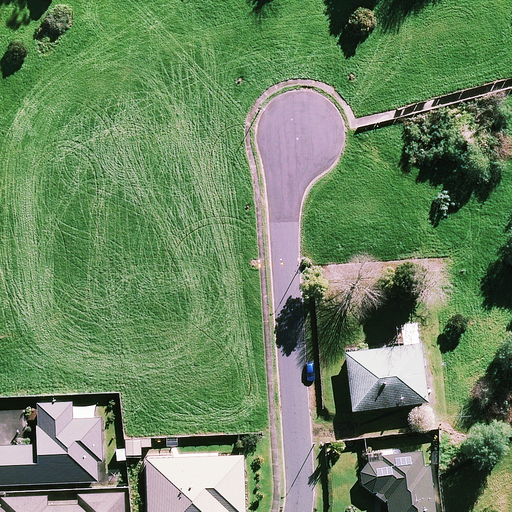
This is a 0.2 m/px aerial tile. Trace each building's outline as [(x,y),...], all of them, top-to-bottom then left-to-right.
[(429,398),(419,316),(402,318),(405,341),(346,349),(354,408),(429,398)] [(73,417),(72,400),(38,401),(39,442),(0,443),(0,482),(99,480),(98,454),(103,454),(102,416),(73,417)] [(436,511),(430,449),(372,455),(363,468),(364,484),(388,500),(388,511),(436,511)] [(245,511),(244,454),(147,457),(149,511),(245,511)] [(78,490),(78,498),(50,499),(50,493),(3,494),(3,504),(0,504),(0,511),(127,511),(127,490),(78,490)]
